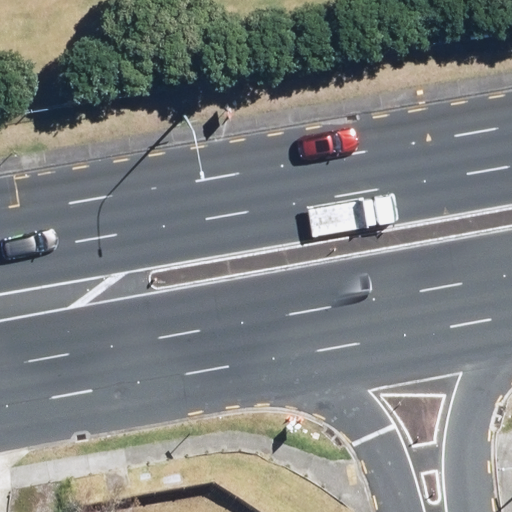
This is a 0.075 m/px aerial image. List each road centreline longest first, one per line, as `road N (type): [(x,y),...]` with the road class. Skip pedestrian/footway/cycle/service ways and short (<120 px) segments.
road 1 (primary): [(0,207),(511,119)]
road 2 (primary): [(511,277),(248,325)]
road 3 (residential): [(400,511),(374,422),(341,380),(248,325)]
road 4 (primary): [(248,325),(0,367)]
road 5 (residential): [(511,330),(476,375),(464,470),(469,511)]
